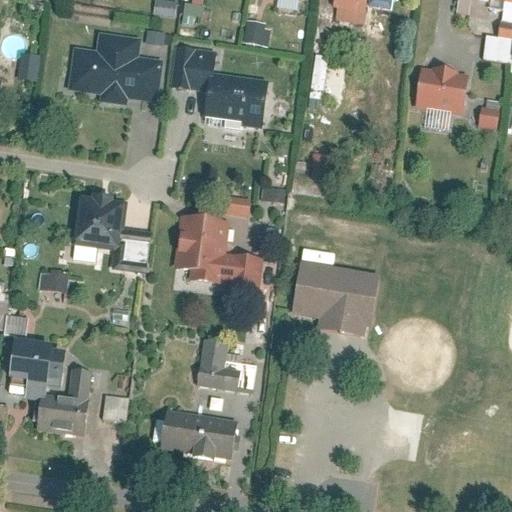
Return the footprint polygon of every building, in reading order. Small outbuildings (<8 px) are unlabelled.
[(94,49),(71,46),(65,92),(99,97),(98,103),(125,106),(126,100),(157,104),(163,60),(140,57),(142,38),(96,32),(94,49)] [(420,69),(413,109),(461,117),(467,76),(420,69)] [(269,82),(209,73),(203,117),(242,122),(241,128),(262,131),(269,82)] [(500,131),(502,105),(486,104),(484,130),(500,131)] [(77,198),(71,243),(117,248),(123,203),(112,202),(113,198),(89,195),(88,199),(77,198)] [(262,258),(224,253),(228,220),(179,214),(172,269),(189,271),(187,288),(257,297),(262,258)] [(320,331),(361,338),(362,327),(370,328),(379,274),(298,261),(289,316),(322,321),(320,331)] [(70,273),(42,272),(41,291),(70,292),(70,273)] [(9,317),(7,337),(29,339),(30,318),(9,317)] [(195,387),(236,392),(238,371),(225,369),(228,346),(201,342),(195,387)] [(51,350),(15,345),(9,394),(45,399),(48,377),(56,378),(58,362),(50,361),(51,350)] [(40,401),(36,434),(85,439),(92,376),(71,374),(68,404),(40,401)] [(107,423),(130,424),(131,398),(108,398),(107,423)] [(165,412),(159,452),(230,463),(236,423),(165,412)]
